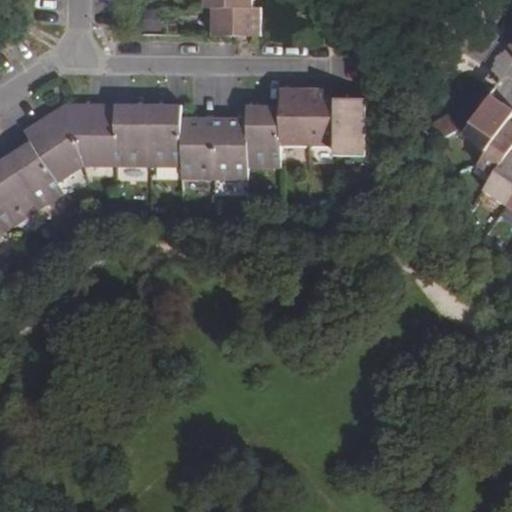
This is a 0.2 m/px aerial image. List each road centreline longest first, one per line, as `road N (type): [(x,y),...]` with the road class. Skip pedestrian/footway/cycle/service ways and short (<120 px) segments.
road 1 (residential): [(317,71),(54,66)]
road 2 (residential): [(511,75),(403,0)]
